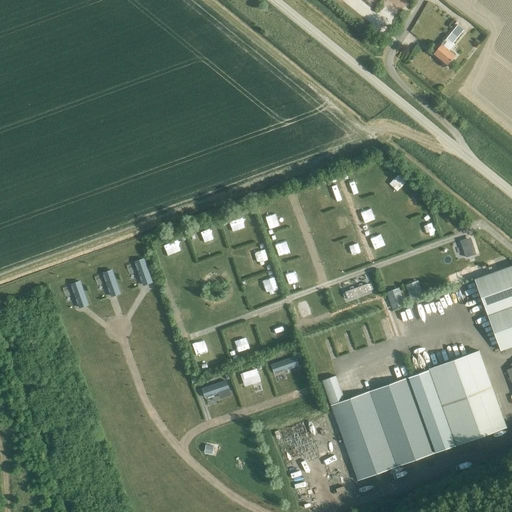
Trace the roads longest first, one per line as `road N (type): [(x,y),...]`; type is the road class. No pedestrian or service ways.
road 1 (unclassified): [(463,153),(272,0)]
road 2 (unclassified): [(463,153),(464,145),(389,68),(391,50),(422,0)]
